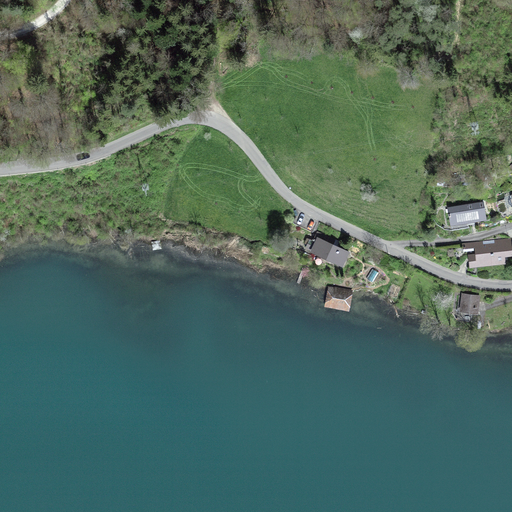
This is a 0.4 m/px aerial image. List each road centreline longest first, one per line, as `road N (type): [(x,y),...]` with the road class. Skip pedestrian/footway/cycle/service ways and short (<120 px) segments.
road 1 (tertiary): [(511,285),(443,273),(302,207),(235,132),(204,116),(173,120),(75,160),(0,169)]
road 2 (track): [(462,0),(457,39),(440,54),(408,62),(375,59),(325,0)]
